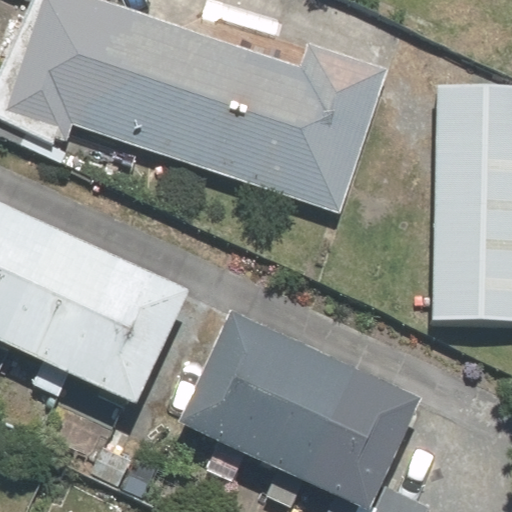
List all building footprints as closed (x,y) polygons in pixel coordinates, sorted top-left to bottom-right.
[(298,70),(81,0),(37,0),(0,113),(0,134),(63,155),(72,129),(350,219),(395,82),(304,53),(298,70)] [(433,332),(511,335),(511,100),(439,98),(433,332)] [(0,357),(138,422),(191,308),(0,217),(0,357)] [(232,327),(179,440),(338,511),(379,511),(386,497),(421,415),(232,327)] [(419,511),(386,497),(379,511),(419,511)]
